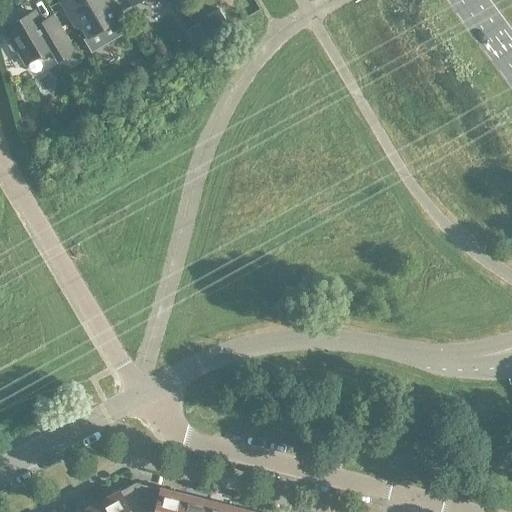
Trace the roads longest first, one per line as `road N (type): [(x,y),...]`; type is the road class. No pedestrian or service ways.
road 1 (unclassified): [(141,392),(202,357),(280,340),(381,344),(465,359),(511,353)]
road 2 (unclassified): [(412,502),(221,452),(174,431),(141,392)]
road 3 (unclassified): [(141,392),(0,165)]
road 4 (unclassified): [(0,475),(141,392)]
